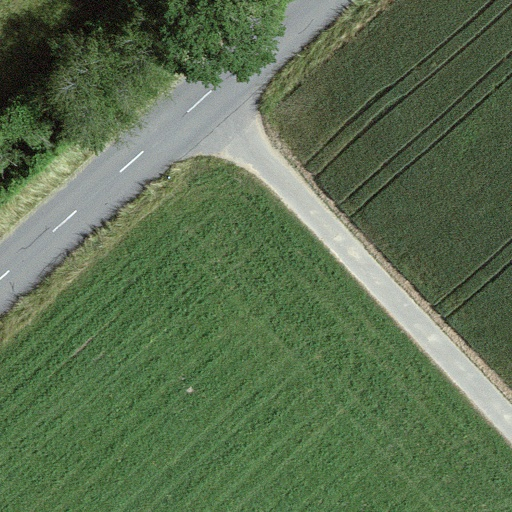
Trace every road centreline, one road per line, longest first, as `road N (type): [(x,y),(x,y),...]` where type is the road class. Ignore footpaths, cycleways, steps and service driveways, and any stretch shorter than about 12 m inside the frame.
road 1 (track): [(511,433),(189,89)]
road 2 (tertiary): [(0,260),(294,0)]
